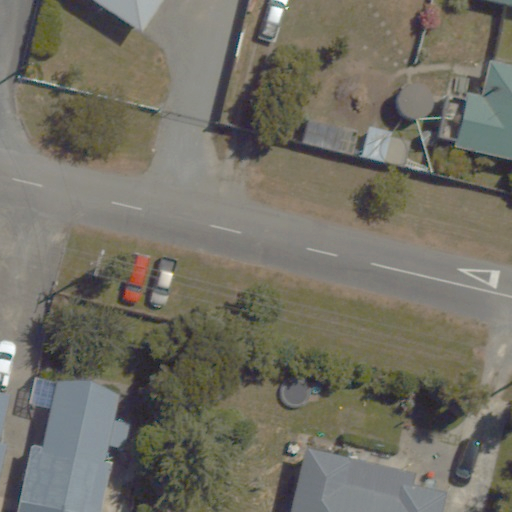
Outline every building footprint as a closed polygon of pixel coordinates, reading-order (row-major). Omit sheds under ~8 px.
[(89,0),(140,35),(164,0),(89,0)] [(511,0),(481,0),(481,2),(511,9),(511,0)] [(511,77),(499,75),(492,113),(465,107),(454,162),(511,173),(511,77)] [(0,511),(2,511),(29,398),(0,391),(0,511)] [(97,511),(121,405),(54,391),(27,511),(97,511)] [(445,511),(449,493),(301,460),(289,511),(445,511)]
